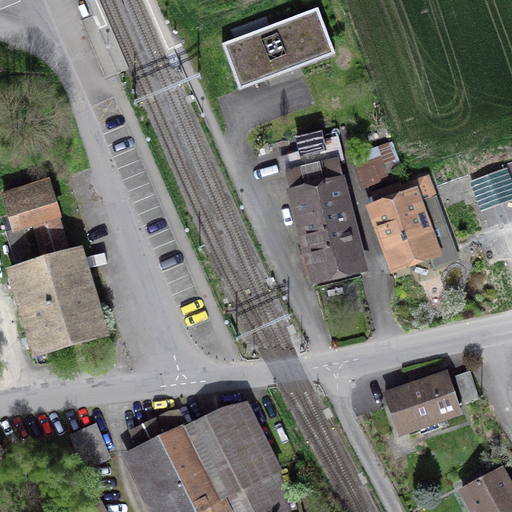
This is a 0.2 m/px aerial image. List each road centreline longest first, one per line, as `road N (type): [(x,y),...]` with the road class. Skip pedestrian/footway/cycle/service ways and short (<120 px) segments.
road 1 (unclassified): [(0,28),(55,50),(140,261),(176,384)]
road 2 (tertiary): [(511,328),(176,384)]
road 3 (tertiary): [(176,384),(0,405)]
